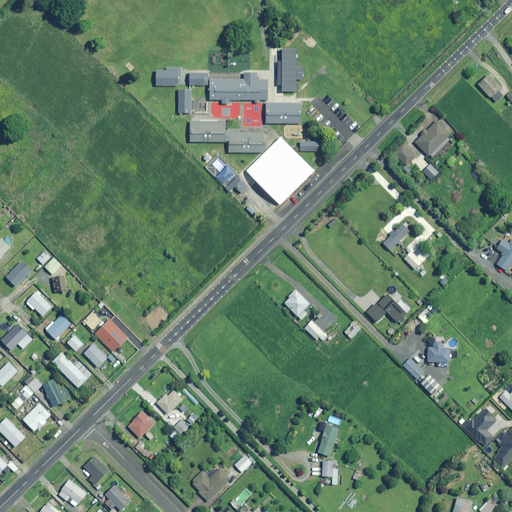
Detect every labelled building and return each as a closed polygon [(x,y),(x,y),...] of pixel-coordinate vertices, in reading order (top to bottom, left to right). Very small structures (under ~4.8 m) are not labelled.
[(296,49),(277,49),(277,85),(281,85),(281,92),(295,92),(295,79),(302,79),(302,66),(295,66),(296,49)] [(155,70),(155,86),(178,86),(178,82),(180,82),(180,68),(166,68),(166,71),(155,70)] [(209,80),(209,101),(222,101),(222,104),(229,104),(229,101),(255,101),(255,103),(259,103),(259,101),(268,101),(268,80),(258,80),(258,73),(244,73),(244,80),(209,80)] [(207,74),(190,74),(190,85),(207,85),(207,74)] [(501,88),(489,74),(478,84),(490,98),(501,88)] [(191,89),(179,89),(179,112),(191,112),(191,89)] [(302,103),(265,103),(265,122),(302,122),(302,103)] [(260,104),(244,104),(244,126),(259,126),(260,104)] [(226,121),(189,121),(189,141),(225,141),(226,121)] [(450,134),(437,121),(427,131),(425,130),(421,134),(422,135),(414,142),(428,155),(450,134)] [(264,132),(228,132),(228,152),(264,152),(264,132)] [(318,142),(300,142),(300,151),(318,151),(318,142)] [(415,156),(402,143),(393,152),(405,165),(415,156)] [(438,172),(430,164),(422,171),(430,179),(438,172)] [(248,187),(237,177),(226,189),(229,192),(234,187),(241,194),(248,187)] [(257,212),(250,205),(246,208),(253,215),(257,212)] [(409,231),(402,224),(394,232),(393,230),(389,234),(390,236),(383,243),(389,250),(409,231)] [(10,248),(1,238),(0,239),(0,259),(2,257),(2,256),(10,248)] [(496,264),(506,271),(511,261),(511,238),(508,243),(502,239),(496,248),(503,253),(496,264)] [(50,257),(45,251),(37,258),(43,264),(50,257)] [(421,262),(411,251),(403,259),(414,269),(421,262)] [(500,255),(496,252),(491,259),(495,262),(500,255)] [(62,266),(54,258),(45,267),(53,275),(62,266)] [(31,271),(22,261),(6,277),(16,287),(31,271)] [(137,270),(134,267),(127,274),(130,277),(137,270)] [(68,288),(65,274),(53,276),(56,291),(68,288)] [(140,289),(129,277),(123,281),(135,293),(140,289)] [(84,287),(81,283),(71,292),(75,295),(84,287)] [(311,303),(297,288),(290,295),(291,297),(286,301),(298,315),(311,303)] [(52,307),(37,292),(26,303),(33,309),(34,308),(43,316),(52,307)] [(374,303),(366,312),(376,322),(386,312),(396,322),(406,313),(387,294),(376,305),(374,303)] [(181,304),(173,296),(166,301),(175,310),(181,304)] [(166,320),(154,308),(146,316),(157,328),(166,320)] [(101,321),(93,312),(84,321),(92,330),(101,321)] [(71,324),(62,315),(53,324),(52,322),(45,329),(56,339),(71,324)] [(128,337),(109,319),(95,334),(113,352),(128,337)] [(324,330),(313,320),(306,327),(317,338),(324,330)] [(361,329),(354,322),(344,331),(351,339),(361,329)] [(33,339),(18,323),(1,340),(11,351),(18,344),(23,349),(33,339)] [(83,344),(74,335),(66,342),(76,351),(83,344)] [(428,347),(427,362),(449,362),(449,348),(443,348),(443,345),(440,342),(436,342),(433,345),(433,348),(428,347)] [(107,358),(93,344),(84,353),(98,368),(107,358)] [(75,366),(61,353),(52,362),(78,388),(92,374),(79,362),(75,366)] [(425,371),(411,357),(404,364),(418,378),(425,371)] [(18,371),(9,362),(0,371),(0,383),(3,386),(18,371)] [(442,385),(431,374),(423,382),(434,393),(442,385)] [(31,376),(25,383),(35,392),(41,386),(31,376)] [(65,401),(60,392),(54,380),(43,385),(53,407),(65,401)] [(33,393),(26,386),(20,392),(27,399),(33,393)] [(60,392),(65,401),(72,398),(67,388),(60,392)] [(506,391),(499,397),(511,410),(511,389),(511,391),(511,392),(509,395),(506,391)] [(183,400),(174,391),(169,396),(166,393),(156,402),(168,414),(183,400)] [(24,402),(19,397),(11,404),(17,409),(24,402)] [(39,427),(40,428),(46,422),(45,421),(51,415),(39,403),(23,420),(34,431),(39,427)] [(494,414),(488,408),(475,420),(473,418),(465,426),(478,439),(479,439),(482,442),(482,441),(487,445),(495,437),(488,429),(497,420),(492,415),(494,414)] [(155,424),(142,411),(127,426),(140,439),(155,424)] [(25,437),(6,418),(0,424),(0,431),(16,447),(25,437)] [(189,428),(181,420),(174,427),(182,435),(189,428)] [(341,427),(329,424),(319,452),(331,456),(341,427)] [(511,429),(508,433),(509,435),(500,443),(503,446),(498,450),(499,452),(495,456),(503,465),(511,456),(511,429)] [(179,437),(174,432),(170,436),(175,441),(179,437)] [(142,442),(136,447),(147,457),(152,452),(142,442)] [(252,463),(244,455),(235,465),(242,472),(252,463)] [(109,470),(95,456),(84,467),(92,475),(89,478),(95,484),(109,470)] [(333,476),(334,461),(324,460),(323,475),(333,476)] [(18,468),(12,461),(8,465),(14,472),(18,468)] [(231,479),(220,468),(209,479),(202,472),(191,483),(200,491),(199,493),(208,502),(231,479)] [(58,494),(66,501),(67,500),(76,507),(86,493),(70,480),(58,494)] [(131,501),(115,485),(105,495),(109,499),(105,503),(112,510),(116,506),(121,511),(131,501)] [(453,511),(470,511),(474,500),(458,496),(453,511)] [(489,502),(481,510),(482,511),(495,511),(497,510),(489,502)]
